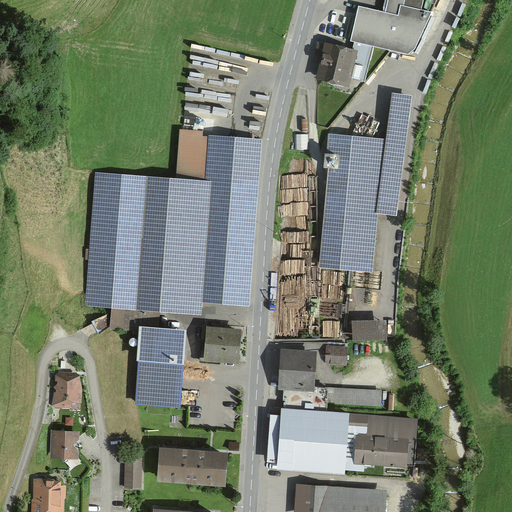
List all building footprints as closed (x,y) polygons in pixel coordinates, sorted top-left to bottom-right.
[(405,0),(403,11),(423,15),(426,0),(405,0)] [(359,56),(326,48),(317,84),(349,92),(351,84),(364,87),(373,53),(361,50),(359,56)] [(386,141),(329,136),(319,269),(372,275),(378,216),(397,218),(412,98),(392,95),(386,141)] [(175,181),(95,175),(84,307),(111,310),(109,330),(139,333),(135,408),(181,411),(187,335),(159,333),(160,316),(200,319),(201,304),(249,308),(263,143),(203,138),(203,133),(179,131),(175,181)] [(307,139),(293,138),(293,153),(306,153),(307,139)] [(385,321),(353,323),(354,342),(386,340),(385,321)] [(243,330),(203,327),(200,362),(240,366),(243,330)] [(347,350),(327,349),(326,366),(346,367),(347,350)] [(316,353),(282,352),(281,390),(314,391),(316,353)] [(80,376),(57,375),(56,404),(79,405),(80,376)] [(413,417),(282,410),(278,468),(343,472),(343,465),(411,469),(413,417)] [(79,432),(53,431),(53,457),(78,458),(79,432)] [(227,452),(160,448),(158,481),(225,485),(227,452)] [(141,458),(125,458),(125,488),(141,488),(141,458)] [(62,511),(63,481),(33,481),(32,511),(62,511)] [(385,511),(387,491),(299,485),(297,511),(385,511)]
